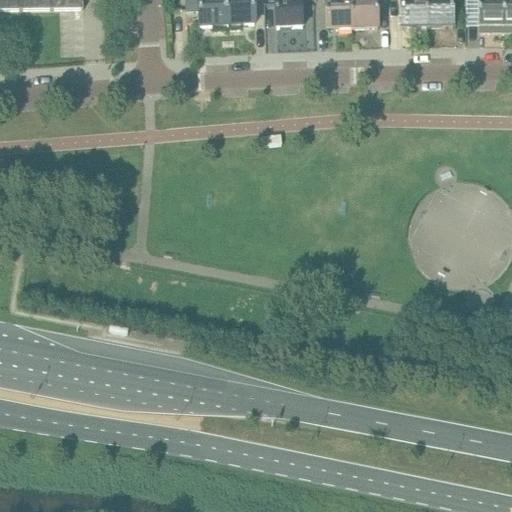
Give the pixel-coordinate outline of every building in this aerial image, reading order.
[(0,0),(0,12),(83,11),(82,0),(0,0)] [(185,0),(186,13),(199,12),(200,29),(214,29),(214,33),(227,33),(224,0),(185,0)] [(224,0),(227,33),(240,32),(240,27),(254,26),(252,0),(224,0)] [(274,0),(276,30),(302,29),(300,0),(274,0)] [(325,0),(326,32),(352,31),(350,0),(325,0)] [(350,0),(352,31),(377,30),(376,0),(350,0)] [(400,0),(401,30),(427,29),(426,0),(400,0)] [(451,0),(426,0),(427,29),(452,29),(451,0)] [(477,0),(478,35),(503,35),(503,0),(477,0)] [(511,0),(503,0),(503,35),(511,34),(511,0)]
